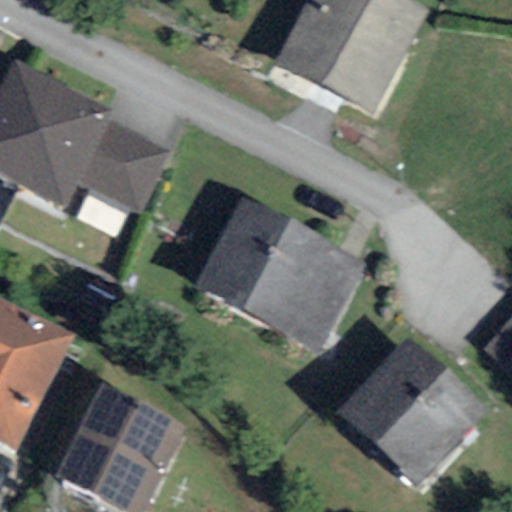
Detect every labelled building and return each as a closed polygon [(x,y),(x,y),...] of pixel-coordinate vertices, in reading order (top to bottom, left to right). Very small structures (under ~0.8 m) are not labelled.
[(432,26),(377,0),(337,0),(297,83),(384,125),(432,26)] [(175,164),(33,92),(0,156),(0,176),(77,215),(93,185),(149,214),(175,164)] [(362,275),(257,224),(218,302),(324,353),(362,275)] [(0,312),(0,444),(25,456),(76,348),(0,312)] [(511,355),(511,321),(496,342),(511,355)] [(420,365),(364,432),(430,487),(486,420),(420,365)] [(158,511),(191,446),(117,410),(76,494),(112,511),(158,511)]
